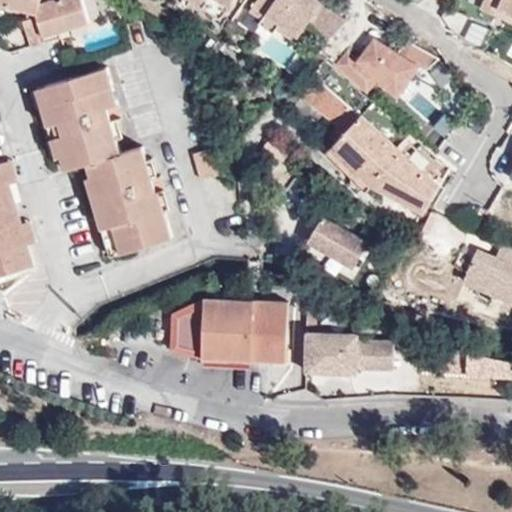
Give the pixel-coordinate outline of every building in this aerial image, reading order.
[(37,13),(40,0),(0,0),(0,4),(9,6),(37,13)] [(46,43),(62,38),(60,33),(88,24),(80,0),(40,0),(37,13),(38,18),(46,43)] [(197,0),(205,6),(209,0),(210,0),(225,12),(232,0),(197,0)] [(210,0),(209,0),(205,6),(222,17),(225,12),(210,0)] [(323,1),(323,0),(258,0),(255,5),(268,13),(264,19),(279,29),(297,40),(309,22),(323,1)] [(511,21),(511,13),(499,8),(501,2),(495,0),(486,0),(482,9),(511,21)] [(499,8),(511,13),(511,0),(495,0),(501,2),(499,8)] [(323,1),(309,22),(324,32),(337,11),(323,1)] [(9,6),(0,4),(0,14),(6,16),(9,6)] [(268,13),(255,5),(252,11),(264,19),(268,13)] [(346,16),(337,11),(324,32),(329,35),(346,16)] [(332,36),(347,18),(346,16),(329,35),(332,36)] [(30,47),(46,43),(38,18),(23,22),(30,47)] [(279,29),(264,19),(261,24),(276,34),(279,29)] [(465,39),(482,45),(488,29),(471,22),(465,39)] [(361,57),(349,49),(335,68),(369,93),(377,84),(398,100),(420,70),(428,73),(437,61),(409,40),(397,56),(374,39),(361,57)] [(75,78),(37,90),(49,125),(58,123),(62,134),(52,136),(58,157),(62,156),(66,169),(78,166),(88,163),(92,177),(88,178),(104,229),(113,225),(122,251),(174,236),(165,210),(161,192),(166,191),(164,183),(162,177),(158,178),(153,179),(148,162),(143,147),(121,153),(117,139),(112,122),(120,119),(122,119),(107,68),(75,78)] [(356,167),(373,184),(426,211),(440,185),(320,80),(305,96),(339,127),(330,137),(336,143),(327,154),(349,175),(356,167)] [(122,126),(120,119),(112,122),(117,139),(125,137),(122,126)] [(58,123),(49,125),(52,136),(62,134),(58,123)] [(439,183),(449,171),(413,141),(403,152),(439,183)] [(210,150),(195,155),(202,180),(217,175),(210,150)] [(153,160),(148,162),(153,179),(158,178),(153,160)] [(12,162),(4,164),(10,184),(18,182),(12,162)] [(0,277),(34,268),(27,246),(22,224),(10,184),(4,164),(0,165),(0,277)] [(366,192),(373,184),(356,167),(349,175),(366,192)] [(171,208),(166,191),(161,192),(165,210),(171,208)] [(305,250),(354,275),(370,243),(321,219),(305,250)] [(27,246),(36,244),(29,223),(22,224),(27,246)] [(110,255),(122,251),(113,225),(104,229),(110,255)] [(500,256),(473,249),(462,290),(511,303),(511,248),(503,246),(500,256)] [(171,351),(206,354),(210,297),(174,312),(171,351)] [(291,303),(210,297),(206,354),(287,359),(291,303)] [(308,333),(307,372),(349,373),(350,368),(357,368),(394,369),(394,341),(358,341),(358,334),(308,333)]
